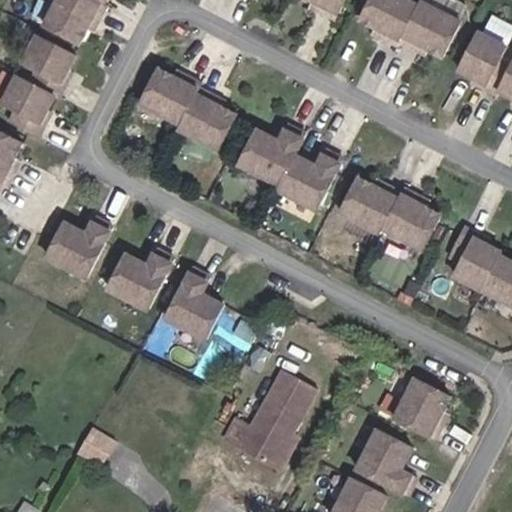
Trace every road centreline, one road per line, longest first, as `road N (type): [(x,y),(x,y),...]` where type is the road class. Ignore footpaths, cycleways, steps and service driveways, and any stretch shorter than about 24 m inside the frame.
road 1 (residential): [(511,179),(179,6),(158,12),(144,30),(91,147),(102,166),(128,182)]
road 2 (residential): [(128,182),(511,380)]
road 3 (residential): [(453,511),(511,402)]
